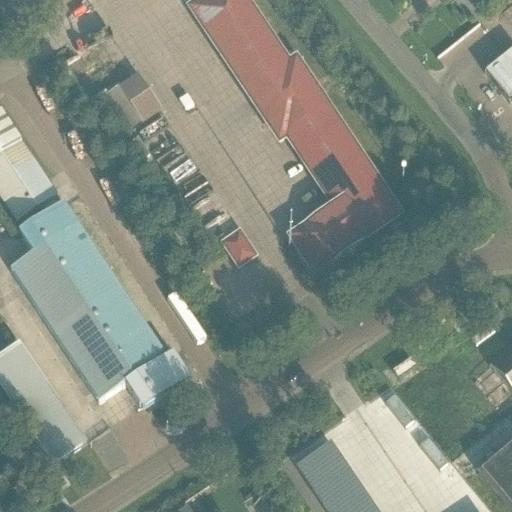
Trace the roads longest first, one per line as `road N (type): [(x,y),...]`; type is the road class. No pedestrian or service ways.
road 1 (tertiary): [(96,511),(448,276),(511,255)]
road 2 (unclassified): [(511,251),(484,154),(351,0)]
